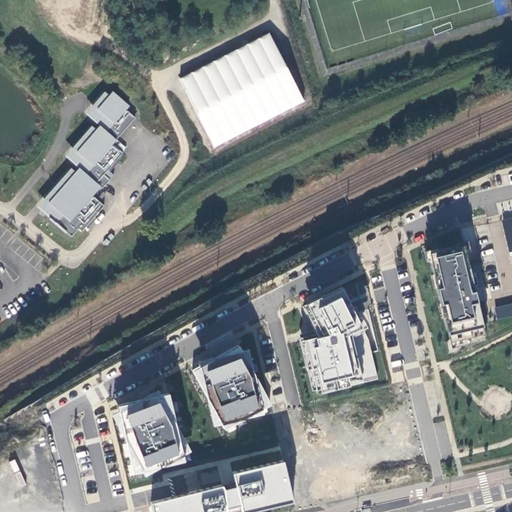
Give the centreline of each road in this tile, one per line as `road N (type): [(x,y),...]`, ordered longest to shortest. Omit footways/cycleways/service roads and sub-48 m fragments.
road 1 (residential): [(381,247),(202,334),(58,418),(48,438),(70,511)]
road 2 (residential): [(381,247),(443,504)]
road 3 (residential): [(511,191),(468,203),(381,247)]
